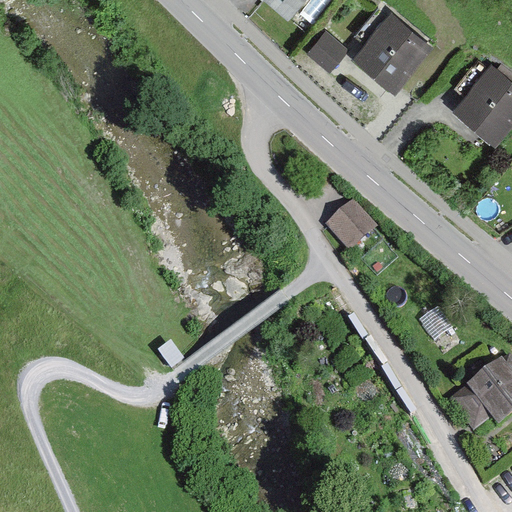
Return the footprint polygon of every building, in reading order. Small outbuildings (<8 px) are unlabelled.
[(273,0),(285,10),(293,0),(273,0)] [(358,55),(390,82),(420,46),(375,8),(353,34),(367,45),(358,55)] [(323,33),(307,52),(326,68),(342,49),(333,41),(323,33)] [(459,107),(490,134),(511,108),(511,91),(475,60),(454,85),(467,97),(459,107)] [(349,205),(326,225),(348,249),(370,228),(349,205)] [(439,297),(423,311),(439,329),(454,316),(439,297)] [(152,351),(164,367),(175,360),(163,344),(152,351)] [(495,423),(511,409),(511,364),(506,356),(448,400),(471,429),(489,415),(495,423)]
